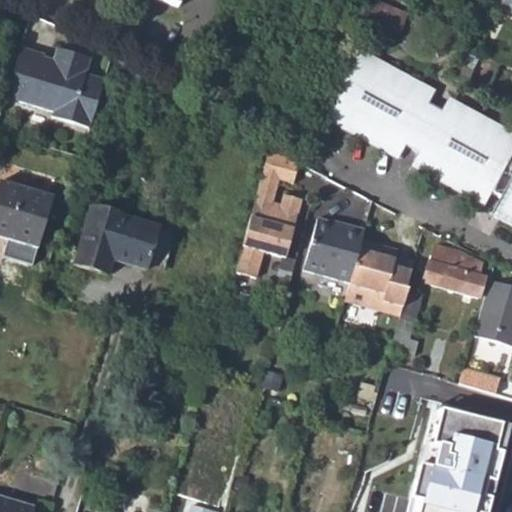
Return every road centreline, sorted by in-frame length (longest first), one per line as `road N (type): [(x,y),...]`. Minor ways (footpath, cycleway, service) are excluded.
road 1 (residential): [(310,148),(511,257)]
road 2 (residential): [(30,0),(189,79)]
